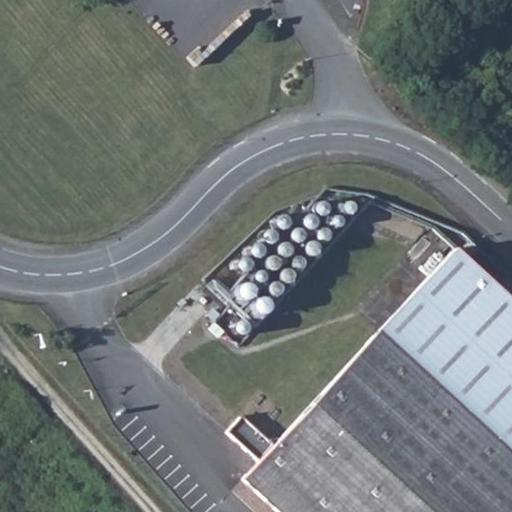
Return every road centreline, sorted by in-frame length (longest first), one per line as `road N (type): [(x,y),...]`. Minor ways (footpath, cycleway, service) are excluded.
road 1 (unclassified): [(337,135),(242,165),(150,257),(92,279),(31,282),(0,272)]
road 2 (track): [(148,511),(0,347)]
road 3 (unclassified): [(511,231),(436,166),(393,143)]
road 4 (unclassified): [(337,135),(324,34),(297,0)]
